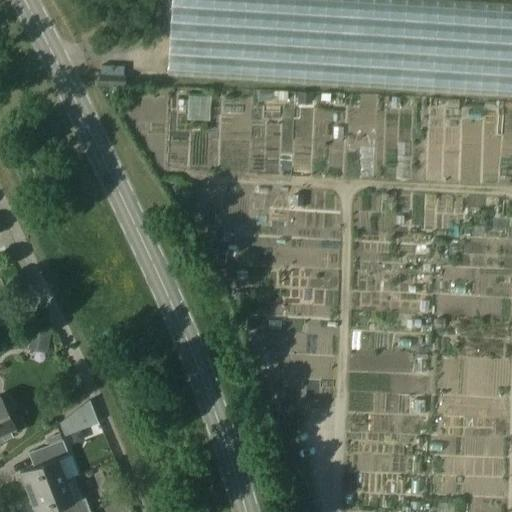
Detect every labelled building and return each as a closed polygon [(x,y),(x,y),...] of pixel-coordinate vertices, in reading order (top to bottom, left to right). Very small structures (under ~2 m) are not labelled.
[(102,74),(101,84),(126,85),(127,74),(102,74)] [(29,328),(26,347),(44,350),(47,331),(29,328)] [(0,441),(17,433),(0,397),(0,396),(0,441)] [(28,452),(34,467),(20,472),(29,494),(66,480),(58,458),(69,454),(60,433),(46,438),(49,444),(28,452)] [(51,511),(90,511),(85,497),(83,498),(75,477),(66,480),(29,494),(35,511),(49,511),(52,511),(51,511)]
